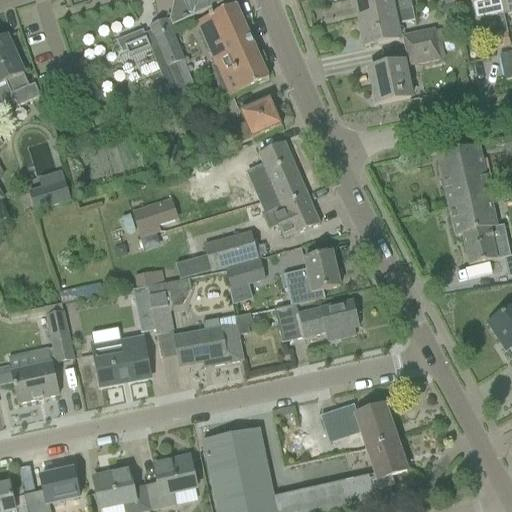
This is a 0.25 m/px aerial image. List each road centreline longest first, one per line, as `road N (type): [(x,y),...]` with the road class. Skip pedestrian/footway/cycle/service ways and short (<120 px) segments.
road 1 (residential): [(0,452),(403,363),(427,350)]
road 2 (tertiary): [(427,350),(331,153)]
road 3 (residential): [(331,153),(511,114)]
road 4 (tertiary): [(331,153),(268,0)]
road 5 (tertiary): [(506,495),(427,350)]
